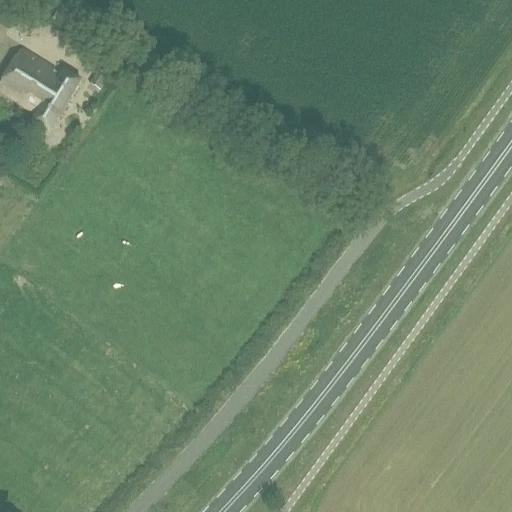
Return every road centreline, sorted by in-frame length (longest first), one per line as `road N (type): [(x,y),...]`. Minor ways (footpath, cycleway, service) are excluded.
road 1 (primary): [(227,511),(366,346),(511,147)]
road 2 (unclassified): [(136,511),(230,409),(371,226)]
